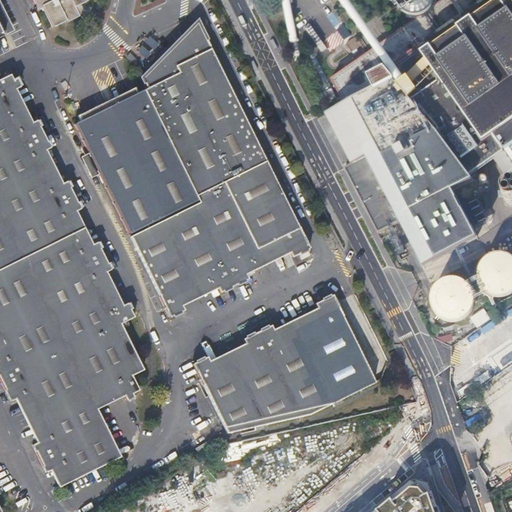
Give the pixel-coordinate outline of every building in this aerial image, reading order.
[(66,22),(79,16),(75,7),(80,5),(89,0),(33,0),(39,10),(42,8),(53,28),(66,22)] [(511,4),(509,0),(444,0),(420,16),(392,36),(328,80),(344,104),(346,103),(347,104),(371,90),(370,89),(374,87),(368,77),(385,68),(392,77),(394,76),(397,79),(396,80),(407,93),(409,92),(411,95),(410,96),(422,108),(423,107),(426,110),(425,111),(437,124),(438,123),(441,126),(440,127),(473,172),(495,157),(504,151),(511,163),(511,162),(511,4)] [(201,30),(198,23),(183,38),(141,80),(147,90),(201,200),(269,168),(201,30)] [(357,35),(344,43),(350,52),(363,43),(357,35)] [(453,192),(477,178),(473,172),(440,127),(441,126),(438,123),(437,124),(425,111),(426,110),(423,107),(422,108),(410,96),(411,95),(409,92),(407,93),(396,80),(397,79),(394,76),(392,77),(385,68),(368,77),(374,87),(370,89),(371,90),(347,104),(346,103),(344,104),(341,105),(342,107),(330,113),(330,112),(326,114),(327,115),(352,162),(344,167),(378,233),(400,222),(423,265),(477,237),(463,209),(462,210),(453,192)] [(0,348),(5,358),(0,359),(0,392),(6,404),(11,402),(24,395),(46,438),(33,445),(28,447),(42,475),(47,472),(64,464),(72,480),(120,456),(95,407),(121,393),(125,400),(132,396),(131,393),(138,390),(130,375),(142,369),(119,324),(132,317),(125,303),(122,304),(108,311),(91,278),(106,271),(109,270),(95,242),(92,243),(77,251),(61,217),(75,210),(78,209),(64,181),(61,182),(47,190),(30,157),(44,150),(48,148),(34,120),(31,121),(16,129),(0,96),(0,95),(15,88),(17,87),(13,79),(11,81),(7,74),(0,78),(0,348)] [(0,96),(16,129),(31,121),(15,88),(0,95),(0,96)] [(80,122),(137,93),(134,88),(77,116),(80,122)] [(201,200),(147,90),(143,92),(197,201),(199,206),(202,204),(201,200)] [(137,93),(80,122),(75,124),(128,234),(197,201),(143,92),(142,91),(137,93)] [(47,190),(61,182),(44,150),(30,157),(47,190)] [(504,151),(495,157),(504,169),(511,163),(504,151)] [(269,168),(201,200),(202,204),(199,206),(130,239),(169,318),(184,311),(182,306),(174,290),(209,273),(217,289),(219,293),(247,279),(245,275),(238,259),(282,238),(289,253),(291,258),(309,250),(269,168)] [(479,178),(480,179),(482,180),(484,181),(486,181),(488,180),(489,178),(490,176),(490,174),(489,172),(488,170),(486,169),(484,169),(482,169),(480,170),(479,172),(478,174),(478,176),(479,178)] [(77,251),(92,243),(75,210),(61,217),(77,251)] [(289,253),(282,238),(238,259),(245,275),(289,253)] [(498,249),(494,248),(490,249),(486,250),(483,252),(480,255),(477,258),(476,262),(474,266),(474,270),(475,274),(476,278),(478,281),(480,284),(483,287),(487,289),(491,290),(495,291),(499,291),(503,290),(506,288),(510,286),(511,283),(511,256),(509,254),(506,251),(502,250),(498,249)] [(108,311),(122,304),(106,271),(91,278),(108,311)] [(217,289),(209,273),(174,290),(182,306),(217,289)] [(454,277),(450,277),(446,277),(442,279),(439,281),(435,283),(433,287),(431,290),(430,294),(430,298),(430,302),(431,306),(433,310),(436,313),(439,315),(442,317),(446,319),(450,319),(454,319),(458,318),(462,316),(465,314),(468,311),(470,308),(471,304),(472,300),(472,296),(471,292),(470,288),(468,285),(465,282),(462,279),(458,278),(454,277)] [(193,364),(215,410),(227,433),(254,427),(255,431),(263,429),(262,425),(308,417),(332,404),(333,408),(341,403),(340,401),(375,383),(332,295),(314,304),(316,308),(324,325),(281,346),(273,330),(270,325),(242,339),(244,344),(252,360),(217,378),(209,361),(207,357),(193,364)] [(324,325),(316,308),(273,330),(281,346),(324,325)] [(490,319),(484,309),(470,319),(477,328),(490,319)] [(252,360),(244,344),(209,361),(217,378),(252,360)] [(495,377),(485,386),(493,393),(502,385),(495,377)] [(24,395),(11,402),(33,445),(46,438),(24,395)] [(215,444),(211,438),(194,448),(198,454),(215,444)] [(64,464),(47,472),(55,489),(72,480),(64,464)] [(415,479),(376,511),(438,511),(428,482),(415,479)]
